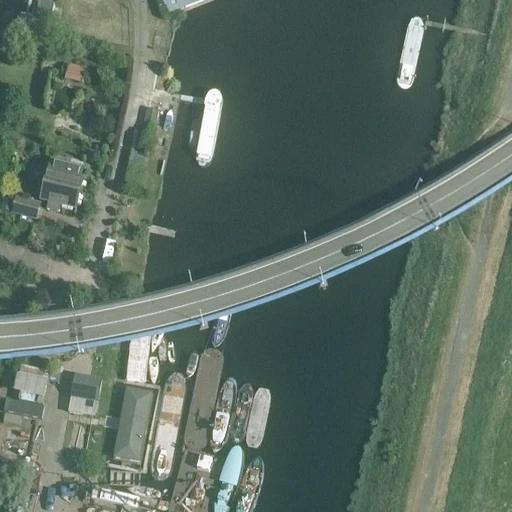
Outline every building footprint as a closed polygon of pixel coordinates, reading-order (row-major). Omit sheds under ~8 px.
[(39,12),(37,18),(52,22),(53,16),(55,8),(40,4),(39,12)] [(86,69),(68,65),(64,81),(83,85),(86,69)] [(205,168),(212,162),(223,101),(219,94),(213,93),(208,96),(195,159),(200,167),(205,168)] [(159,113),(147,111),(141,138),(152,141),(159,113)] [(49,172),(41,202),(49,204),(47,210),(59,213),(61,207),(76,210),(84,180),(81,180),(83,170),(52,162),(50,172),(49,172)] [(3,199),(0,211),(0,212),(13,216),(36,222),(40,206),(17,200),(16,202),(3,199)] [(22,367),(20,376),(45,381),(46,372),(22,367)] [(20,376),(17,375),(13,393),(20,394),(38,397),(45,399),(48,382),(45,381),(20,376)] [(103,382),(75,377),(73,388),(101,394),(103,382)] [(101,394),(73,388),(71,399),(99,404),(101,394)] [(154,395),(127,389),(120,425),(119,431),(113,460),(139,465),(154,395)] [(38,397),(20,394),(18,405),(36,408),(38,397)] [(18,405),(7,402),(5,413),(42,420),(44,410),(36,408),(18,405)]
